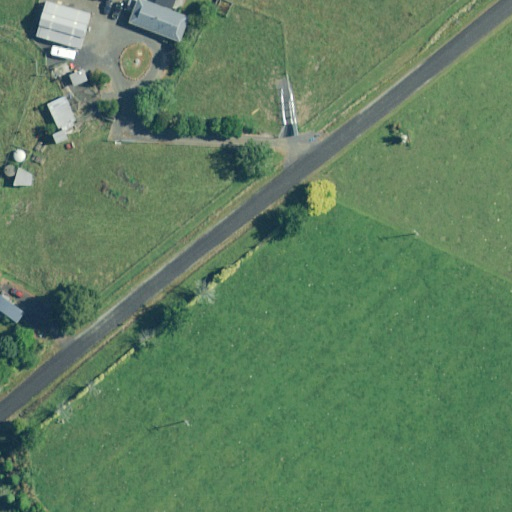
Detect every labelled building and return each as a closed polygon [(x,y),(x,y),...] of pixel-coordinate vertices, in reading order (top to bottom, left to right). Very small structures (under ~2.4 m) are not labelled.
[(191,17),(145,0),(139,0),(131,23),(182,42),(191,17)] [(91,13),(47,1),(37,36),(81,48),(91,13)] [(69,76),(75,88),(91,80),(85,68),(69,76)] [(76,121),(66,98),(49,106),(60,129),(76,121)] [(54,134),(58,143),(70,138),(66,129),(54,134)] [(20,165),(14,186),(34,186),(36,173),(20,165)] [(3,290),(0,293),(0,308),(19,323),(29,310),(3,290)]
